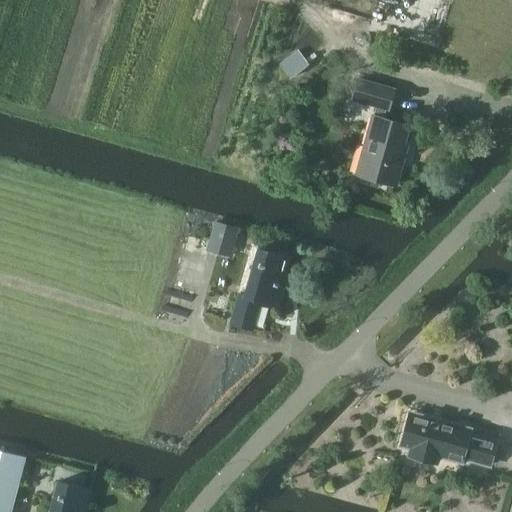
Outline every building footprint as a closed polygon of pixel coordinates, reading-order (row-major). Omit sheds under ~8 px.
[(297,50),(279,64),(290,79),(309,65),(297,50)] [(385,110),(388,111),(393,91),(356,81),(350,101),(374,107),(362,149),(366,150),(359,177),(394,186),(399,168),(396,167),(407,126),(383,119),(385,110)] [(215,222),(207,250),(231,257),(240,229),(215,222)] [(257,249),(244,296),(239,294),(231,323),(252,329),(260,301),(278,306),(284,284),(282,283),(289,257),(257,249)] [(470,430),(456,427),(410,414),(402,445),(411,447),(409,455),(414,456),(417,459),(420,460),(424,461),(428,461),(431,461),(436,462),(438,455),(461,461),(462,458),(489,465),(496,441),(469,434),(470,430)] [(9,511),(24,457),(0,450),(0,511),(9,511)] [(49,511),(82,511),(88,489),(57,481),(49,511)]
